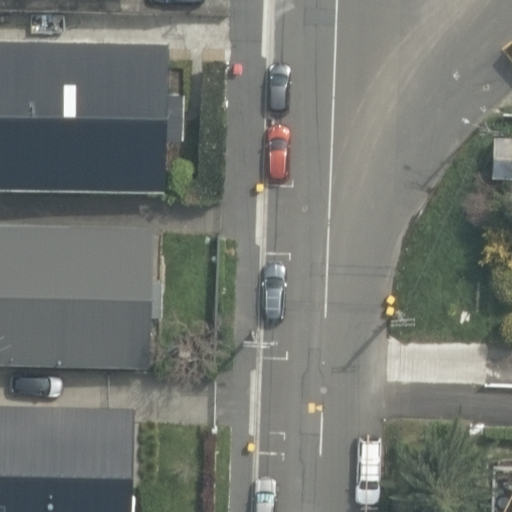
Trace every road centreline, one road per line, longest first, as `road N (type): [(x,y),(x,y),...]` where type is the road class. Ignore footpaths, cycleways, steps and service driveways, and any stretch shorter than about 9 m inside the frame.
road 1 (residential): [(320,511),(336,58)]
road 2 (residential): [(511,9),(336,58)]
